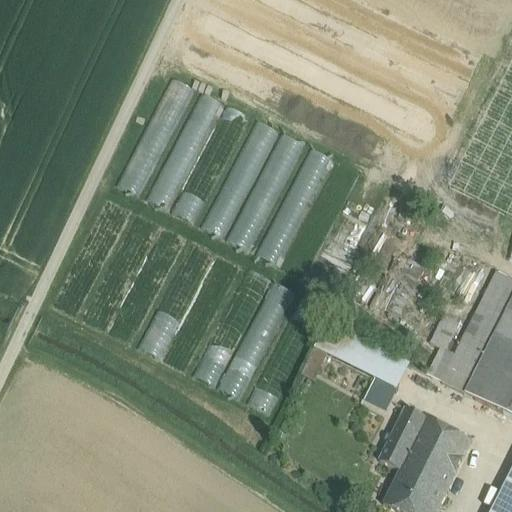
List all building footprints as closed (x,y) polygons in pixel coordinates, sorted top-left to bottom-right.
[(143,199),(189,89),(167,80),(121,189),(143,199)] [(171,213),(221,105),(199,95),(149,203),(171,213)] [(223,240),(280,135),(258,123),(201,228),(223,240)] [(254,255),(299,144),(276,135),(231,245),(254,255)] [(261,259),(284,269),(329,159),(305,150),(261,259)] [(172,215),(194,225),(204,203),(182,193),(172,215)] [(75,318),(129,211),(108,201),(55,308),(75,318)] [(86,325),(109,335),(157,225),(135,215),(86,325)] [(162,228),(109,336),(133,348),(186,240),(162,228)] [(246,272),(195,379),(216,389),(267,282),(246,272)] [(511,282),(497,275),(442,385),(467,398),(511,307),(511,282)] [(273,284),(218,390),(240,402),(295,296),(273,284)] [(511,307),(467,398),(511,420),(511,307)] [(158,362),(180,325),(159,313),(137,349),(158,362)] [(445,318),(430,346),(445,354),(459,325),(445,318)] [(289,324),(250,406),(271,416),(310,334),(289,324)] [(410,368),(327,327),(315,352),(375,382),(397,393),(410,368)] [(397,393),(375,382),(365,403),(387,413),(397,393)] [(472,446),(406,412),(380,464),(400,475),(401,473),(447,496),(472,446)] [(438,511),(447,496),(401,473),(400,475),(384,509),(390,511),(438,511)] [(511,511),(511,484),(498,511),(511,511)]
